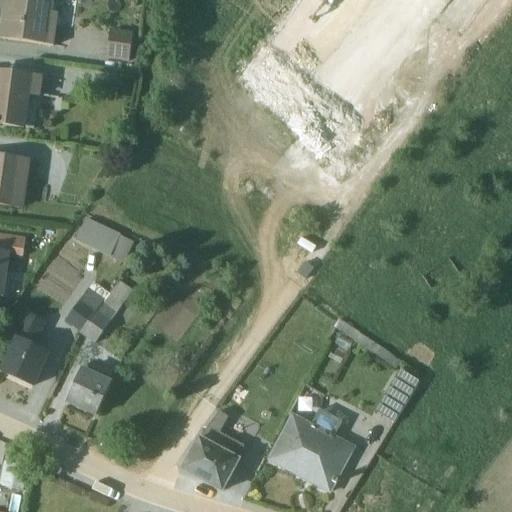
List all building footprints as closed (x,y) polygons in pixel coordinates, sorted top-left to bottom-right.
[(3,0),(0,26),(0,42),(53,49),(58,17),(52,16),(54,0),(3,0)] [(298,0),(238,79),(303,128),(315,112),(366,150),(404,101),(386,87),(450,0),(298,0)] [(131,61),(132,33),(107,33),(106,60),(131,61)] [(0,74),(0,129),(25,133),(30,99),(40,100),(42,80),(0,74)] [(0,158),(0,209),(23,213),(31,163),(0,158)] [(120,237),(85,221),(76,244),(123,267),(133,246),(119,239),(120,237)] [(0,300),(3,301),(10,259),(22,261),(25,241),(0,236),(0,300)] [(94,347),(132,294),(118,283),(79,337),(94,347)] [(93,285),(64,326),(79,337),(108,296),(93,285)] [(0,368),(0,375),(33,391),(51,356),(35,348),(46,325),(26,317),(0,368)] [(113,381),(83,368),(66,405),(96,419),(113,381)] [(418,383),(400,372),(374,414),(392,425),(418,383)] [(293,417),(268,463),(329,495),(354,449),(334,439),(342,425),(318,412),(310,426),(293,417)] [(182,473),(221,494),(230,477),(232,478),(241,462),(237,460),(242,450),(219,437),(228,420),(219,414),(207,430),(199,442),(182,473)]
